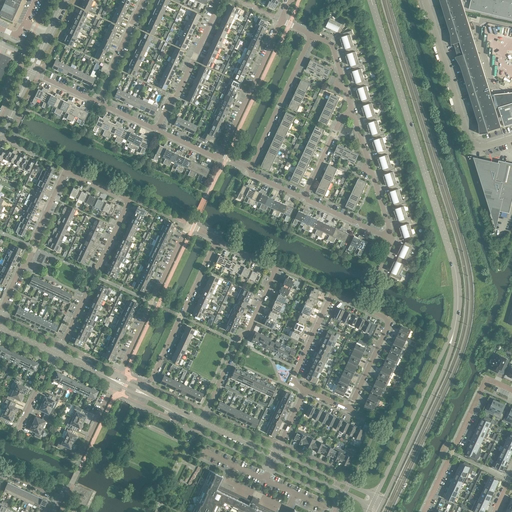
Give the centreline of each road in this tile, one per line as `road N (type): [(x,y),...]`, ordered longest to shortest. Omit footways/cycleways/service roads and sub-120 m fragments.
road 1 (tertiary): [(455,325),(451,256),(371,0)]
road 2 (residential): [(349,410),(388,320),(334,294),(291,381)]
road 3 (unclassified): [(57,353),(128,199),(66,173)]
road 4 (unclassified): [(511,139),(481,146),(471,140),(424,0)]
road 5 (tertiary): [(383,499),(442,374),(455,325)]
road 6 (tertiary): [(455,325),(375,496)]
road 7 (residential): [(511,390),(485,379),(424,511)]
road 8 (unclassified): [(116,380),(188,225)]
road 9 (unclassified): [(146,394),(215,239)]
road 10 (unclassified): [(201,418),(276,268)]
road 11 (unclassified): [(0,312),(66,173)]
road 12 (residential): [(218,155),(283,19)]
road 13 (residential): [(249,168),(311,34)]
road 14 (residential): [(157,128),(220,0)]
road 15 (residential): [(391,239),(352,112)]
